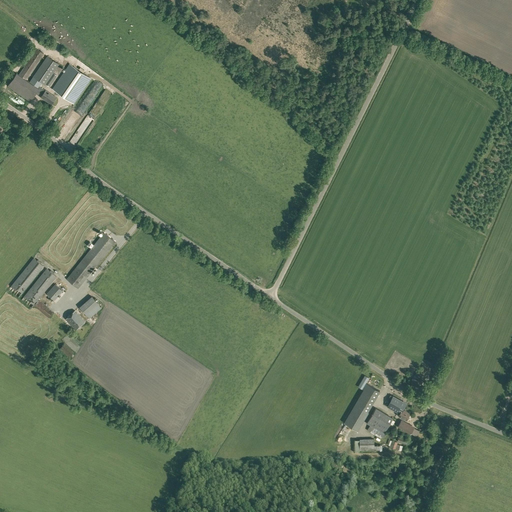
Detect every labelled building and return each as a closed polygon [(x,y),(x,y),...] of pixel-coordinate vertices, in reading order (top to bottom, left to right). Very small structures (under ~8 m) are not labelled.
[(43,53),(36,49),(19,74),(26,79),(43,53)] [(59,64),(47,56),(30,81),(39,87),(42,82),(45,84),(59,64)] [(69,64),(52,88),(74,103),(91,78),(69,64)] [(19,74),(16,73),(8,86),(30,101),(39,87),(30,81),(26,79),(19,74)] [(57,75),(54,73),(46,84),(49,86),(57,75)] [(45,90),(40,86),(35,93),(38,95),(40,92),(42,94),(41,96),(52,104),(56,97),(46,89),(45,90)] [(69,127),(73,130),(80,116),(76,114),(69,127)] [(115,242),(104,232),(67,279),(78,288),(115,242)] [(44,266),(33,257),(9,289),(18,297),(44,266)] [(56,276),(47,268),(22,299),(31,307),(33,305),(38,299),(56,276)] [(63,291),(55,284),(47,293),(54,300),(63,291)] [(80,308),(86,314),(98,303),(93,297),(80,308)] [(54,312),(38,299),(33,305),(49,318),(54,312)] [(89,318),(102,307),(98,303),(86,314),(89,318)] [(76,330),(85,322),(75,310),(66,318),(76,330)] [(74,352),(64,343),(59,349),(69,357),(74,352)] [(428,376),(431,371),(423,366),(411,384),(418,389),(427,375),(428,376)] [(357,431),(368,412),(380,391),(367,383),(355,404),(344,422),(357,431)] [(392,395),(386,404),(398,412),(396,414),(398,415),(398,416),(406,420),(410,413),(407,411),(405,409),(405,410),(402,409),(406,403),(392,395)] [(393,425),(395,421),(392,419),(393,417),(376,407),(366,423),(370,425),(367,430),(375,435),(376,433),(384,438),(386,434),(384,433),(389,423),(393,425)] [(416,436),(419,431),(414,427),(401,420),(397,427),(410,434),(411,433),(416,436)] [(406,445),(408,439),(399,436),(397,441),(406,445)] [(374,445),(374,438),(359,439),(355,439),(354,451),(359,451),(359,450),(373,450),(373,452),(376,452),(376,450),(380,450),(380,451),(382,451),(382,445),(374,445)] [(398,449),(400,445),(397,444),(397,442),(392,440),(389,446),(395,448),(398,449)]
